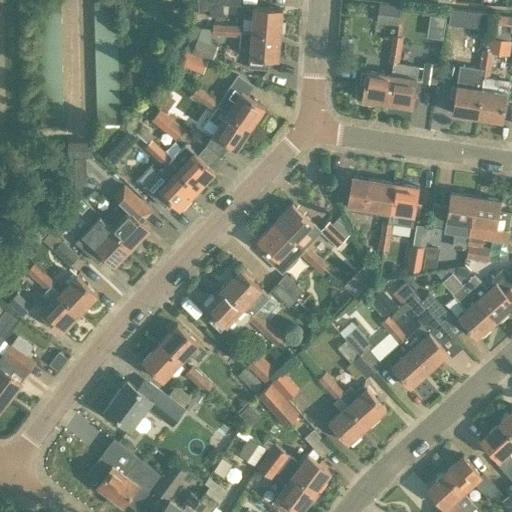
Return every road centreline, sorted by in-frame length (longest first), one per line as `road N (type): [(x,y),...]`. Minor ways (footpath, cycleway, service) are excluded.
road 1 (residential): [(6,472),(120,325),(311,123)]
road 2 (residential): [(334,511),(396,438),(511,341)]
road 3 (residential): [(511,161),(333,136),(311,123)]
road 4 (residential): [(311,123),(319,0)]
